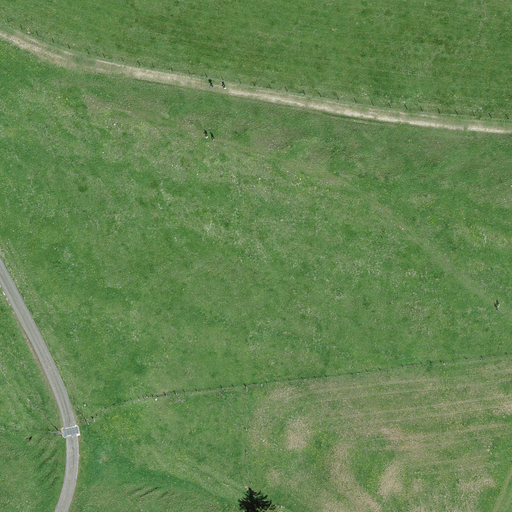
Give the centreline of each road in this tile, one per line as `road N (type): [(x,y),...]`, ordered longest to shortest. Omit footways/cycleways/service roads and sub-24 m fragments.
road 1 (track): [(72,61),(511,128)]
road 2 (unclassified): [(60,511),(72,465),(68,417),(0,271)]
